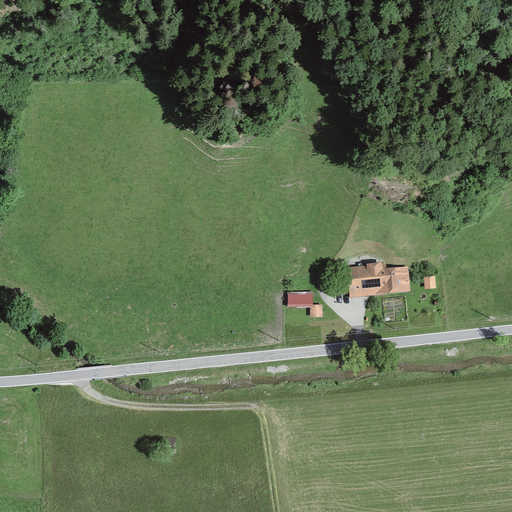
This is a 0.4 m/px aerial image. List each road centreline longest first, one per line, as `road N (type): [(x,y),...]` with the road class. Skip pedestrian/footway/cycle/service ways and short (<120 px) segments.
road 1 (tertiary): [(511,330),(0,381)]
road 2 (track): [(277,511),(258,410),(109,400),(79,374)]
